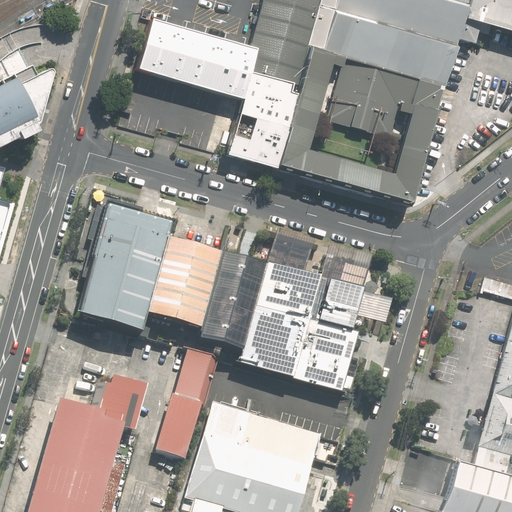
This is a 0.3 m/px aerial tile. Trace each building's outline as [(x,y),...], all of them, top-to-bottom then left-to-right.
[(243,73),(290,86),(317,0),(262,0),(249,49),(243,73)] [(463,0),(317,0),(304,45),(438,83),(456,23),(463,0)] [(511,0),(463,0),(456,23),(511,39),(511,0)] [(249,49),(147,21),(133,70),(235,99),(243,73),(249,49)] [(272,164),(406,201),(438,83),(304,45),(272,164)] [(53,60),(0,86),(0,145),(34,129),(53,60)] [(243,73),(235,99),(220,151),(269,166),(290,86),(243,73)] [(167,229),(104,211),(72,320),(135,338),(141,318),(163,241),(167,229)] [(265,265),(265,267),(302,277),(310,247),(273,237),(265,265)] [(219,257),(163,241),(141,318),(198,335),(219,257)] [(318,281),(325,283),(358,292),(361,293),(369,264),(326,252),(318,281)] [(219,257),(198,335),(194,345),(217,352),(239,358),(264,270),(261,269),(241,263),(222,258),(219,257)] [(302,277),(265,267),(264,270),(239,358),(236,369),(289,383),(318,281),(302,277)] [(306,322),(289,383),(337,397),(355,337),(346,334),(350,318),(357,295),(358,292),(325,283),(313,324),(306,322)] [(388,303),(357,295),(350,318),(382,327),(388,303)] [(511,318),(491,394),(511,399),(511,318)] [(192,356),(185,354),(171,400),(169,398),(153,452),(183,461),(199,405),(202,406),(215,363),(192,356)] [(95,415),(54,404),(23,511),(108,511),(121,470),(109,467),(118,431),(130,434),(144,389),(110,378),(107,389),(103,387),(95,415)] [(511,475),(511,399),(491,394),(471,464),(511,475)] [(295,511),(316,439),(208,407),(181,500),(191,503),(221,511),(295,511)] [(511,511),(511,478),(452,461),(437,511),(511,511)] [(221,511),(191,503),(188,511),(221,511)]
